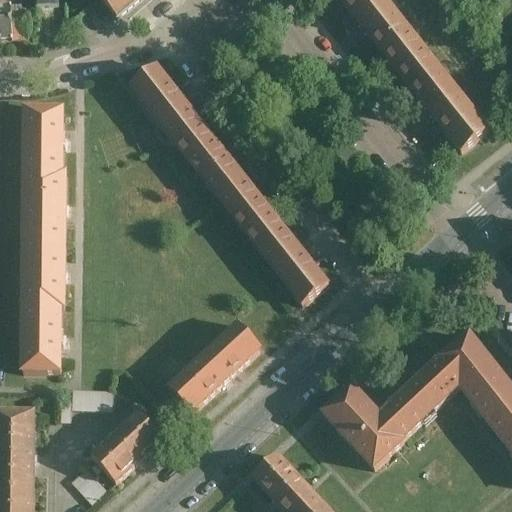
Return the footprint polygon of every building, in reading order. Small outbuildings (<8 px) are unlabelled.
[(58,12),(57,0),(36,0),(37,13),(58,12)] [(148,0),(97,0),(118,25),(148,0)] [(424,54),(383,0),(333,0),(394,76),(424,54)] [(12,11),(0,11),(0,46),(29,46),(28,16),(12,16),(12,11)] [(490,135),(424,54),(394,76),(459,159),(490,135)] [(159,71),(130,92),(190,166),(219,146),(159,71)] [(24,168),(67,168),(66,103),(23,104),(24,168)] [(190,166),(245,238),(274,218),(219,146),(190,166)] [(67,168),(24,168),(23,247),(70,246),(70,168),(67,168)] [(274,218),(245,238),(304,309),(331,290),(274,218)] [(70,308),(70,246),(23,247),(23,308),(66,308),(70,308)] [(65,372),(66,308),(23,308),(22,372),(65,372)] [(238,328),(170,392),(194,417),(262,354),(238,328)] [(471,341),(440,365),(441,366),(461,391),(511,455),(511,391),(511,392),(471,341)] [(354,391),(325,418),(376,473),(405,446),(404,445),(461,391),(441,366),(381,421),(354,391)] [(114,393),(74,392),(73,405),(63,405),(62,426),(73,426),(73,413),(114,414),(114,393)] [(0,411),(0,495),(35,495),(36,412),(0,411)] [(140,414),(92,461),(118,487),(165,441),(140,414)] [(283,456),(254,484),(282,511),(310,511),(325,499),(283,456)] [(108,494),(87,472),(72,486),(93,508),(108,494)] [(0,495),(0,511),(34,511),(35,495),(0,495)] [(337,511),(325,499),(310,511),(337,511)]
